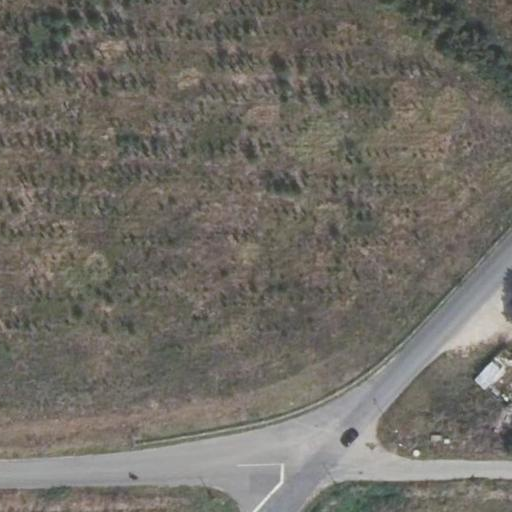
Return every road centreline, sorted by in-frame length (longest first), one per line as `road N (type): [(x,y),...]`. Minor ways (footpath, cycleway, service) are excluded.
road 1 (unclassified): [(0,470),(262,460),(315,466)]
road 2 (tertiary): [(315,466),(511,257)]
road 3 (unclassified): [(315,466),(511,468)]
